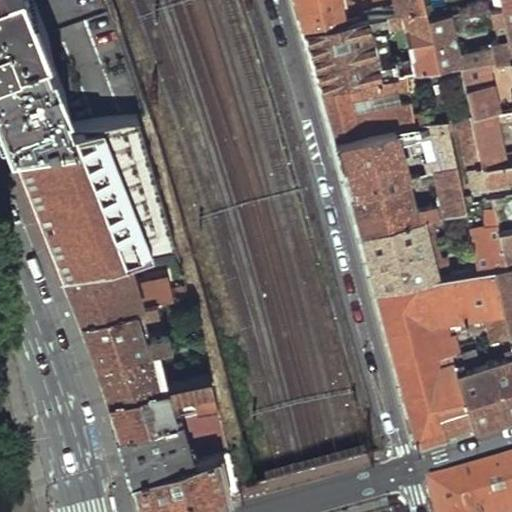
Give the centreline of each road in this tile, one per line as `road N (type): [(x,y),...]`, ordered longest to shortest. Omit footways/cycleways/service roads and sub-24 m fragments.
road 1 (residential): [(407,471),(270,0)]
road 2 (primary): [(0,247),(65,433),(83,511)]
road 3 (tertiary): [(407,471),(264,511)]
